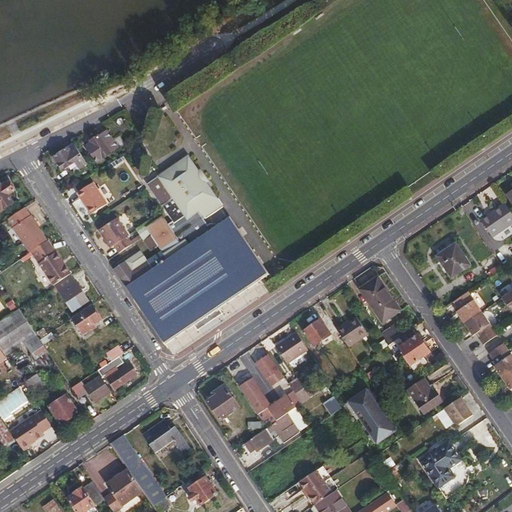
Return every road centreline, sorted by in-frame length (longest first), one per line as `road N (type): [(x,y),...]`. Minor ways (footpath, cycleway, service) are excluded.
road 1 (residential): [(21,153),(177,384)]
road 2 (primary): [(379,241),(177,384)]
road 3 (residential): [(379,241),(511,434)]
road 4 (primary): [(177,384),(0,502)]
road 5 (primary): [(511,152),(379,241)]
road 6 (residential): [(261,511),(177,384)]
road 7 (residential): [(21,153),(145,86)]
